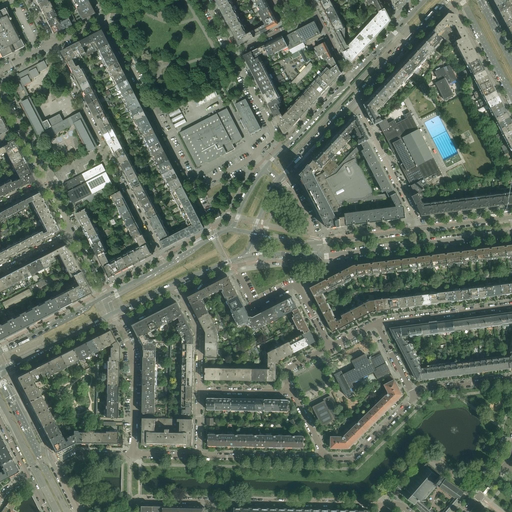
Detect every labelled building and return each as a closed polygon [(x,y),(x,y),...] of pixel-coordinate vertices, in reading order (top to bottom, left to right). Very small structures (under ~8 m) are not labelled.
[(50,4),(48,1),(47,0),(43,0),(37,3),(40,9),(50,4)] [(87,3),(85,0),(71,0),(76,8),(87,3)] [(405,0),(400,0),(395,5),(395,6),(399,10),(407,2),(405,0)] [(230,1),(219,7),(221,11),(232,6),(230,1)] [(331,1),(320,7),(322,11),(333,6),(331,1)] [(500,13),(511,6),(511,4),(510,1),(508,2),(498,8),(500,13)] [(267,2),(255,8),(258,12),(269,6),(267,2)] [(92,12),(90,7),(87,3),(76,8),(76,9),(80,16),(81,19),(91,14),(92,12)] [(53,10),(50,4),(40,9),(43,15),(53,10)] [(384,10),(381,4),(376,7),(378,12),(379,12),(384,10)] [(232,6),(221,11),(223,16),(234,10),(232,6)] [(269,6),(258,12),(260,16),(271,11),(269,6)] [(333,6),(322,11),(324,16),(335,10),(333,6)] [(503,18),(511,13),(511,6),(500,13),(503,18)] [(8,19),(9,18),(4,8),(0,10),(0,55),(1,58),(24,46),(20,39),(18,36),(17,36),(8,19)] [(53,10),(43,15),(46,21),(55,16),(56,16),(53,10)] [(234,10),(223,16),(226,20),(237,15),(234,10)] [(335,10),(324,16),(327,20),(337,15),(335,10)] [(390,20),(384,10),(379,12),(378,12),(371,19),(382,29),(390,20)] [(271,11),(260,16),(262,21),(274,15),(271,11)] [(72,16),(71,14),(70,12),(65,14),(67,18),(70,25),(75,22),(74,19),(73,18),(72,16)] [(506,23),(511,20),(511,13),(503,18),(506,23)] [(237,15),(226,20),(228,25),(239,19),(237,15)] [(265,25),(276,20),(274,15),(262,21),(264,25),(265,25)] [(337,15),(327,20),(329,25),(340,19),(337,15)] [(457,16),(453,15),(449,15),(442,23),(447,28),(455,30),(453,43),(456,42),(458,47),(457,48),(460,53),(473,47),(457,16)] [(55,16),(46,21),(49,27),(58,22),(55,16)] [(59,23),(59,24),(58,24),(61,29),(70,25),(67,18),(60,22),(59,23)] [(239,19),(228,25),(230,29),(241,23),(239,19)] [(340,19),(329,25),(331,29),(342,23),(340,19)] [(382,29),(371,19),(363,28),(374,38),(382,29)] [(277,25),(278,23),(276,20),(265,25),(267,30),(277,25)] [(296,30),(297,32),(290,35),(289,34),(282,37),(287,47),(288,50),(320,34),(314,21),(296,30)] [(58,22),(49,27),(52,32),(53,34),(54,33),(61,29),(58,24),(59,24),(58,22)] [(241,23),(230,29),(232,33),(244,28),(241,23)] [(342,23),(331,29),(334,33),(344,28),(342,23)] [(442,23),(434,31),(442,40),(445,42),(453,43),(455,30),(447,28),(442,23)] [(267,30),(265,25),(264,25),(258,28),(261,34),(267,30)] [(235,38),(243,34),(245,33),(246,32),(244,28),(232,33),(235,38)] [(246,41),(261,34),(258,28),(246,34),(245,33),(243,34),(246,41)] [(344,28),(334,33),(336,38),(344,34),(344,28)] [(374,38),(363,28),(355,36),(365,46),(374,38)] [(105,37),(104,35),(103,31),(102,32),(102,31),(90,37),(94,43),(105,37)] [(434,31),(430,36),(439,44),(441,43),(440,42),(442,40),(434,31)] [(246,41),(243,34),(235,38),(238,44),(240,44),(246,41)] [(344,34),(336,38),(339,44),(344,41),(344,34)] [(282,36),(277,39),(283,50),(287,47),(282,37),(282,36)] [(365,46),(355,36),(347,45),(347,46),(357,55),(365,46)] [(430,36),(426,40),(436,50),(440,45),(439,44),(430,36)] [(92,58),(90,54),(98,50),(96,47),(94,43),(90,37),(80,42),(86,53),(87,55),(89,60),(92,58)] [(96,47),(107,41),(105,37),(94,43),(96,47)] [(277,39),(273,41),(278,52),(283,50),(277,39)] [(436,50),(426,40),(420,46),(431,55),(436,50)] [(98,50),(109,44),(107,41),(96,47),(98,50)] [(273,41),(268,43),(274,54),(278,52),(273,41)] [(347,46),(347,45),(346,45),(344,41),(339,44),(346,58),(351,62),(357,55),(347,46)] [(80,42),(76,44),(81,55),(86,53),(80,42)] [(325,42),(319,45),(313,48),(315,52),(327,46),(325,42)] [(264,45),(267,53),(269,57),(274,54),(268,43),(264,45)] [(76,44),(71,47),(77,57),(81,55),(76,44)] [(100,54),(111,49),(109,44),(98,50),(100,54)] [(267,53),(264,45),(257,49),(260,54),(262,53),(263,55),(267,53)] [(319,56),(329,51),(327,46),(315,52),(316,54),(311,57),(313,59),(318,57),(319,56)] [(420,46),(416,50),(427,60),(431,55),(420,46)] [(67,49),(72,60),(73,60),(77,57),(71,47),(67,49)] [(473,47),(460,53),(461,55),(474,49),(473,47)] [(309,57),(304,48),(299,50),(304,60),(305,61),(304,62),(305,64),(306,64),(309,62),(310,62),(308,58),(309,57)] [(67,49),(63,51),(62,53),(63,55),(64,55),(67,62),(72,60),(67,49)] [(102,59),(113,53),(111,49),(100,54),(102,59)] [(260,54),(257,49),(250,52),(254,60),(259,58),(258,55),(260,54)] [(474,49),(461,55),(464,61),(477,54),(474,49)] [(416,50),(412,54),(423,64),(427,60),(416,50)] [(298,51),(282,60),(283,62),(299,54),(298,51)] [(332,57),(330,52),(329,51),(319,56),(321,59),(323,58),(324,60),(326,59),(326,60),(332,57)] [(250,52),(245,55),(243,56),(249,68),(261,62),(259,58),(254,60),(250,52)] [(104,63),(116,58),(113,53),(102,59),(104,63)] [(412,54),(408,59),(418,68),(423,64),(412,54)] [(477,54),(464,61),(467,66),(468,66),(479,60),(477,54)] [(340,72),(335,62),(332,57),(326,60),(327,61),(325,62),(327,66),(329,65),(330,66),(328,69),(337,77),(341,73),(340,72)] [(107,68),(118,62),(116,58),(104,63),(107,68)] [(9,78),(16,93),(23,89),(26,95),(28,94),(25,85),(32,82),(30,78),(40,74),(39,71),(48,67),(47,64),(50,63),(49,59),(15,74),(16,75),(9,78)] [(408,59),(404,63),(414,73),(418,68),(408,59)] [(81,69),(79,65),(76,66),(73,60),(72,60),(67,62),(73,73),(81,69)] [(464,74),(482,65),(479,60),(468,66),(467,66),(469,69),(467,70),(463,72),(464,74)] [(109,72),(120,67),(118,62),(107,68),(109,72)] [(264,68),(261,62),(249,68),(254,76),(265,70),(264,68)] [(295,86),(307,74),(314,66),(314,65),(310,62),(309,62),(291,82),(295,86)] [(404,63),(400,68),(410,77),(414,73),(404,63)] [(458,80),(452,69),(454,69),(453,64),(446,66),(447,67),(444,68),(444,67),(435,72),(439,81),(436,83),(444,100),(449,98),(449,99),(454,97),(453,95),(454,95),(449,84),(458,80)] [(473,76),(485,70),(482,65),(464,74),(465,77),(470,74),(471,73),(473,76)] [(111,77),(122,71),(120,67),(109,72),(111,77)] [(86,74),(83,68),(81,69),(73,73),(76,79),(86,74)] [(280,69),(286,80),(288,79),(283,68),(280,69)] [(337,77),(328,69),(327,68),(323,72),(333,82),(337,77)] [(400,68),(396,72),(406,82),(410,77),(400,68)] [(270,80),(268,75),(265,70),(254,76),(259,85),(270,80)] [(469,85),(488,76),(485,70),(473,76),(475,80),(474,80),(473,80),(468,83),(469,85)] [(114,81),(125,75),(122,71),(111,77),(114,81)] [(333,82),(323,72),(319,77),(329,86),(333,82)] [(396,72),(392,76),(402,86),(406,82),(396,72)] [(89,80),(86,74),(76,79),(79,85),(89,80)] [(127,80),(125,75),(114,81),(116,86),(127,80)] [(392,76),(388,81),(398,91),(402,86),(392,76)] [(478,87),(490,81),(488,76),(469,85),(471,87),(476,85),(476,84),(477,84),(478,87)] [(329,86),(319,77),(315,81),(325,91),(329,86)] [(92,86),(89,81),(89,80),(79,85),(82,91),(92,86)] [(118,90),(129,84),(127,80),(116,86),(118,90)] [(275,88),(272,84),(270,80),(259,85),(263,94),(275,88)] [(325,91),(315,81),(311,86),(321,95),(325,91)] [(388,81),(384,85),(394,95),(398,91),(388,81)] [(475,96),(493,86),(490,81),(478,87),(480,91),(479,91),(474,93),(475,96)] [(120,94),(132,89),(129,84),(118,90),(120,94)] [(384,85),(379,90),(390,99),(394,95),(384,85)] [(85,97),(95,92),(92,86),(82,91),(85,97)] [(321,95),(311,86),(307,90),(317,100),(321,95)] [(482,99),(496,92),(493,86),(475,96),(476,98),(480,96),(482,99)] [(279,97),(277,93),(275,88),(263,94),(268,103),(278,98),(279,97)] [(134,93),(132,89),(120,94),(123,99),(134,93)] [(317,100),(307,90),(302,95),(312,104),(317,100)] [(379,90),(376,94),(386,103),(390,99),(379,90)] [(98,98),(95,92),(85,97),(88,103),(98,98)] [(482,105),(487,103),(499,97),(496,92),(482,99),(474,103),(477,108),(482,105)] [(125,103),(136,98),(134,93),(123,99),(125,103)] [(312,104),(302,95),(301,94),(293,103),(304,113),(312,104)] [(376,94),(371,98),(381,107),(382,108),(386,103),(376,94)] [(489,109),(501,102),(499,97),(487,103),(488,105),(478,110),(480,112),(480,113),(482,112),(489,109)] [(71,125),(74,123),(89,152),(92,151),(91,149),(97,146),(80,112),(79,113),(71,117),(63,121),(60,114),(43,122),(31,100),(30,98),(28,99),(21,102),(38,134),(39,134),(42,140),(71,125)] [(92,110),(102,105),(98,98),(88,103),(92,110)] [(127,108),(139,102),(136,98),(125,103),(127,108)] [(278,98),(268,103),(275,116),(280,113),(278,109),(280,108),(279,107),(280,106),(278,103),(279,103),(279,102),(280,101),(278,98)] [(371,98),(367,103),(376,111),(379,108),(379,109),(381,107),(371,98)] [(261,128),(246,99),(235,104),(242,118),(240,119),(242,124),(245,128),(246,127),(250,134),(261,128)] [(130,112),(141,107),(139,102),(127,108),(130,112)] [(486,117),(504,108),(501,102),(489,109),(491,112),(490,113),(490,112),(485,115),(486,117)] [(304,113),(293,103),(289,107),(300,117),(304,113)] [(376,111),(367,103),(365,105),(371,116),(378,113),(377,112),(376,111)] [(105,111),(102,105),(92,110),(95,116),(105,111)] [(132,117),(143,111),(141,107),(130,112),(132,117)] [(300,117),(289,107),(285,112),(286,112),(296,122),(300,117)] [(180,108),(168,113),(175,127),(186,122),(180,108)] [(243,139),(227,108),(179,132),(197,166),(206,162),(207,162),(226,153),(226,152),(228,151),(226,148),(243,139)] [(495,120),(507,113),(504,108),(486,117),(487,119),(492,117),(493,116),(495,120)] [(108,117),(105,111),(95,116),(98,122),(108,117)] [(134,121),(145,116),(143,111),(132,117),(134,121)] [(285,133),(296,122),(286,112),(283,115),(282,116),(280,113),(275,116),(283,133),(285,133)] [(382,121),(380,117),(379,114),(378,113),(371,116),(374,122),(373,123),(374,123),(375,124),(375,125),(379,123),(379,124),(386,120),(386,119),(382,121)] [(434,157),(430,150),(419,129),(419,130),(417,127),(413,120),(410,113),(406,115),(408,118),(396,124),(395,121),(389,124),(386,120),(379,124),(416,195),(419,193),(429,188),(427,183),(430,182),(428,178),(436,173),(438,177),(439,176),(442,175),(433,158),(434,157)] [(490,129),(492,128),(510,119),(507,113),(495,120),(497,123),(495,123),(494,121),(487,124),(490,129)] [(137,126),(148,120),(145,116),(134,121),(137,126)] [(355,116),(355,117),(350,121),(353,123),(355,128),(354,128),(355,129),(362,126),(357,117),(355,116)] [(111,123),(108,117),(98,122),(101,128),(111,123)] [(500,130),(511,124),(511,123),(510,119),(492,128),(493,130),(498,128),(497,127),(499,127),(500,130)] [(139,130),(150,124),(148,120),(137,126),(139,130)] [(354,128),(355,128),(353,123),(350,121),(339,134),(348,142),(351,139),(350,138),(351,137),(349,134),(354,128)] [(114,129),(111,123),(101,128),(104,134),(114,129)] [(141,135),(152,129),(150,124),(139,130),(141,135)] [(497,138),(511,130),(511,124),(500,130),(502,133),(501,134),(501,133),(496,136),(497,138)] [(369,139),(366,134),(362,126),(355,129),(357,133),(356,134),(358,138),(357,139),(358,140),(357,141),(359,145),(367,141),(369,139)] [(117,135),(114,129),(104,134),(107,140),(117,135)] [(143,139),(154,133),(152,129),(141,135),(143,139)] [(506,141),(511,137),(511,130),(497,138),(498,141),(503,138),(504,137),(506,141)] [(146,143),(157,138),(154,133),(143,139),(146,143)] [(339,151),(348,142),(339,134),(330,143),(339,151)] [(120,141),(117,135),(107,140),(110,146),(120,141)] [(503,149),(511,144),(511,137),(506,141),(507,144),(506,144),(501,146),(503,149)] [(148,148),(159,142),(157,138),(146,143),(148,148)] [(12,141),(3,146),(6,151),(16,146),(14,142),(12,141)] [(124,147),(120,141),(110,146),(114,152),(124,147)] [(375,195),(354,156),(363,147),(365,150),(362,151),(366,159),(374,154),(367,141),(359,145),(346,159),(344,157),(343,159),(344,161),(342,163),(340,161),(337,165),(338,166),(329,176),(325,172),(323,174),(326,179),(341,208),(344,207),(343,203),(387,197),(391,195),(394,194),(387,180),(379,184),(383,192),(386,190),(388,194),(375,195)] [(150,152),(161,147),(159,142),(148,148),(150,152)] [(331,160),(339,151),(330,143),(322,151),(331,160)] [(511,150),(511,144),(503,149),(504,151),(505,151),(503,152),(505,155),(511,150)] [(16,146),(6,151),(6,152),(8,157),(19,152),(16,146)] [(127,153),(124,147),(114,152),(117,158),(127,153)] [(152,157),(164,151),(161,147),(150,152),(152,157)] [(155,161),(166,155),(164,151),(152,157),(155,161)] [(337,165),(331,160),(322,151),(313,161),(320,167),(325,172),(329,176),(338,166),(337,165)] [(19,152),(8,157),(11,163),(22,157),(19,152)] [(130,159),(127,153),(117,158),(120,164),(130,159)] [(374,154),(366,159),(369,166),(378,161),(374,154)] [(157,165),(168,160),(166,155),(155,161),(157,165)] [(22,157),(11,163),(14,168),(25,163),(22,157)] [(133,165),(130,159),(120,164),(123,170),(133,165)] [(159,170),(170,164),(168,160),(157,165),(159,170)] [(326,179),(323,174),(323,173),(315,177),(313,174),(315,173),(320,167),(313,161),(300,175),(303,178),(302,179),(306,187),(311,197),(314,202),(315,205),(317,207),(326,225),(327,225),(328,229),(345,226),(344,217),(338,218),(337,219),(335,215),(342,211),(341,208),(326,179)] [(378,161),(369,166),(372,171),(381,167),(378,161)] [(25,163),(14,168),(17,174),(28,169),(25,163)] [(105,196),(101,189),(112,184),(102,164),(82,174),(92,194),(82,199),(84,204),(86,203),(87,205),(105,196)] [(162,174),(173,169),(170,164),(159,170),(162,174)] [(136,171),(133,165),(123,170),(126,176),(136,171)] [(381,167),(372,171),(375,177),(383,172),(381,167)] [(28,169),(17,174),(20,179),(20,180),(30,174),(28,169)] [(164,179),(175,173),(173,169),(162,174),(164,179)] [(139,178),(136,171),(126,176),(129,183),(139,178)] [(383,172),(375,177),(379,184),(387,180),(383,172)] [(166,183),(177,178),(175,173),(164,179),(166,183)] [(30,174),(20,180),(23,186),(33,181),(33,179),(30,174)] [(82,199),(92,194),(82,174),(63,184),(73,204),(82,199)] [(142,184),(139,178),(129,183),(132,189),(142,184)] [(169,188),(180,182),(177,178),(166,183),(169,188)] [(14,181),(12,182),(11,182),(15,190),(23,186),(20,180),(20,179),(15,181),(14,181)] [(10,180),(4,183),(9,193),(15,190),(11,182),(12,182),(10,180)] [(171,192),(182,187),(180,182),(169,188),(171,192)] [(9,193),(4,183),(0,184),(0,191),(3,196),(9,193)] [(145,190),(142,184),(132,189),(136,195),(145,190)] [(182,187),(171,192),(175,199),(186,193),(182,186),(182,187)] [(149,196),(145,190),(136,195),(139,201),(149,196)] [(39,191),(31,196),(33,200),(30,201),(30,202),(31,203),(32,203),(43,197),(40,192),(39,191)] [(120,191),(111,195),(114,202),(123,197),(120,191)] [(186,193),(175,199),(178,206),(189,200),(186,193)] [(405,213),(404,207),(402,204),(397,193),(394,194),(391,195),(393,199),(392,199),(394,204),(396,206),(396,207),(392,208),(392,209),(389,209),(391,220),(406,218),(405,213)] [(412,197),(416,205),(421,203),(420,201),(422,201),(421,199),(422,198),(419,193),(416,195),(412,197)] [(508,205),(506,193),(499,194),(501,206),(508,205)] [(492,194),(488,195),(486,195),(487,208),(494,207),(492,194)] [(499,194),(492,194),(494,207),(501,206),(499,194)] [(486,195),(479,196),(480,209),(487,208),(486,195)] [(31,196),(21,201),(24,208),(28,206),(27,203),(30,202),(30,201),(33,200),(31,196)] [(152,202),(149,196),(139,201),(142,207),(152,202)] [(479,196),(474,197),(472,197),(473,209),(480,209),(479,196)] [(43,197),(32,203),(34,206),(33,207),(34,209),(35,208),(45,203),(43,197)] [(123,197),(114,202),(117,208),(126,203),(123,197)] [(472,197),(465,198),(467,210),(473,209),(472,197)] [(465,198),(461,199),(458,199),(460,211),(467,210),(465,198)] [(458,199),(451,200),(453,212),(460,211),(458,199)] [(189,200),(178,206),(182,212),(193,206),(189,200)] [(451,200),(447,200),(444,201),(446,213),(453,212),(451,200)] [(21,201),(14,204),(19,212),(25,209),(24,208),(21,201)] [(421,203),(416,205),(422,216),(425,216),(424,203),(423,204),(423,202),(422,201),(420,201),(421,203)] [(444,201),(437,202),(439,214),(446,213),(444,201)] [(158,213),(155,208),(153,204),(152,202),(142,207),(148,219),(158,213)] [(437,202),(433,202),(430,203),(432,215),(439,214),(437,202)] [(45,203),(35,208),(37,211),(36,212),(37,214),(38,214),(48,208),(45,203)] [(126,203),(117,208),(121,214),(129,209),(126,203)] [(430,203),(424,203),(425,216),(432,215),(430,203)] [(14,204),(8,207),(12,215),(19,212),(14,204)] [(193,206),(182,212),(185,219),(196,213),(193,206)] [(8,207),(2,210),(6,219),(12,215),(8,207)] [(48,208),(38,214),(40,217),(38,218),(39,219),(41,219),(51,213),(48,208)] [(391,220),(389,209),(387,210),(387,208),(377,209),(377,211),(374,211),(376,222),(391,220)] [(85,209),(76,214),(79,220),(88,215),(85,209)] [(129,209),(121,214),(124,220),(133,215),(129,209)] [(212,213),(214,218),(220,216),(217,210),(212,213)] [(376,222),(374,211),(372,212),(372,210),(362,211),(362,213),(360,213),(361,224),(376,222)] [(361,224),(360,213),(357,214),(357,212),(348,213),(348,215),(345,215),(345,217),(344,217),(345,226),(361,224)] [(51,213),(41,219),(42,222),(41,223),(42,225),(43,224),(53,219),(51,213)] [(164,225),(161,219),(158,213),(148,219),(154,230),(164,225)] [(199,219),(196,213),(185,219),(186,221),(187,223),(188,225),(199,219)] [(88,215),(79,220),(78,220),(80,223),(82,226),(92,221),(88,215)] [(133,215),(124,220),(127,226),(136,222),(133,215)] [(53,219),(43,224),(45,227),(44,228),(45,230),(56,224),(53,219)] [(199,229),(203,227),(199,219),(188,225),(187,223),(186,221),(181,224),(182,226),(178,228),(183,238),(199,230),(199,229)] [(92,221),(82,226),(84,230),(83,230),(84,232),(85,232),(95,227),(92,221)] [(136,222),(127,226),(130,233),(139,228),(136,222)] [(56,224),(45,230),(46,232),(49,231),(51,236),(59,232),(60,231),(59,230),(56,224)] [(168,233),(166,230),(164,225),(154,230),(159,241),(169,236),(168,233)] [(95,227),(85,232),(84,232),(86,236),(87,235),(88,238),(98,233),(95,227)] [(142,234),(139,228),(130,233),(133,239),(142,234)] [(183,238),(178,228),(168,233),(169,236),(159,241),(163,248),(183,238)] [(42,231),(38,233),(41,241),(51,236),(49,231),(46,232),(43,233),(42,231)] [(37,232),(30,235),(35,244),(41,241),(38,233),(37,232)] [(98,233),(88,238),(90,242),(91,245),(91,244),(101,239),(98,233)] [(147,243),(142,234),(133,239),(134,239),(129,241),(131,244),(135,242),(136,243),(138,242),(139,244),(141,247),(147,243)] [(30,235),(24,238),(29,247),(35,244),(30,235)] [(24,238),(18,242),(23,250),(29,247),(24,238)] [(101,239),(91,244),(91,245),(92,248),(93,248),(95,251),(104,246),(105,246),(101,239)] [(18,242),(12,245),(16,254),(23,250),(18,242)] [(152,252),(147,243),(141,247),(146,258),(153,254),(152,252)] [(70,250),(67,244),(56,250),(58,254),(59,256),(70,250)] [(139,244),(133,248),(140,261),(146,258),(141,247),(139,244)] [(12,245),(6,248),(10,257),(16,254),(12,245)] [(134,264),(127,251),(125,252),(125,251),(126,250),(124,247),(123,248),(121,245),(117,247),(119,252),(127,267),(134,264)] [(107,252),(104,246),(95,251),(98,257),(107,252)] [(505,246),(498,247),(499,258),(507,257),(505,246)] [(498,247),(491,248),(492,259),(499,258),(498,247)] [(6,248),(0,251),(4,260),(10,257),(6,248)] [(133,248),(127,251),(134,264),(140,261),(133,248)] [(491,248),(483,249),(485,260),(492,259),(491,248)] [(483,249),(476,250),(477,261),(485,260),(483,249)] [(54,260),(53,257),(58,254),(56,250),(44,256),(48,265),(50,263),(50,262),(54,260)] [(72,256),(70,250),(59,256),(62,261),(72,256)] [(476,250),(468,251),(470,261),(477,261),(476,250)] [(468,251),(461,252),(462,263),(470,261),(468,251)] [(108,260),(107,257),(111,255),(109,252),(107,252),(98,257),(103,266),(109,263),(108,260)] [(127,267),(119,252),(114,254),(115,257),(114,257),(121,271),(127,267)] [(454,252),(446,253),(448,264),(455,263),(454,252)] [(461,252),(454,252),(455,263),(462,263),(461,252)] [(446,253),(439,254),(440,265),(448,264),(446,253)] [(439,254),(431,255),(433,266),(440,265),(439,254)] [(431,255),(424,256),(425,267),(433,266),(431,255)] [(48,265),(44,256),(38,259),(43,270),(49,266),(48,265)] [(75,261),(72,256),(62,261),(65,267),(75,261)] [(424,256),(417,257),(418,268),(425,267),(424,256)] [(114,257),(108,260),(109,263),(115,274),(121,271),(114,257)] [(417,257),(409,258),(411,269),(418,268),(417,257)] [(409,258),(402,259),(403,270),(411,269),(409,258)] [(38,259),(31,263),(37,273),(43,270),(38,259)] [(402,259),(395,260),(396,271),(403,270),(402,259)] [(395,260),(387,261),(388,272),(396,271),(395,260)] [(67,271),(78,266),(75,261),(65,267),(67,271)] [(387,261),(379,262),(381,273),(388,272),(387,261)] [(379,262),(372,263),(373,274),(381,273),(379,262)] [(31,263),(25,266),(30,276),(37,273),(31,263)] [(109,263),(103,266),(107,275),(107,276),(108,278),(115,274),(109,263)] [(372,263),(365,264),(366,275),(373,274),(372,263)] [(365,264),(357,265),(359,276),(366,275),(365,264)] [(354,265),(347,269),(352,279),(358,276),(359,276),(357,265),(355,265),(354,265)] [(25,266),(19,269),(24,279),(30,276),(25,266)] [(81,272),(80,270),(78,266),(67,271),(69,275),(70,278),(73,276),(81,272)] [(19,269),(13,272),(18,282),(24,279),(19,269)] [(347,269),(340,272),(345,282),(352,279),(347,269)] [(13,272),(7,275),(12,285),(18,282),(13,272)] [(84,279),(81,273),(81,272),(73,276),(75,281),(76,283),(84,279)] [(340,272),(334,276),(339,286),(345,282),(340,272)] [(56,274),(29,287),(34,296),(60,283),(56,274)] [(7,275),(1,279),(6,289),(12,285),(7,275)] [(229,276),(219,282),(222,289),(232,283),(229,276)] [(334,276),(327,279),(332,289),(339,286),(334,276)] [(88,285),(84,279),(76,283),(77,285),(78,285),(80,289),(88,285)] [(327,279),(320,283),(323,288),(326,293),(332,289),(327,279)] [(219,282),(208,287),(212,294),(221,289),(222,289),(219,282)] [(232,283),(222,289),(221,289),(224,295),(235,289),(232,283)] [(320,283),(310,288),(315,297),(321,293),(319,290),(323,288),(320,283)] [(508,283),(501,284),(502,295),(507,294),(507,295),(510,295),(510,294),(508,283)] [(501,284),(492,285),(494,296),(499,295),(499,296),(502,296),(502,295),(501,284)] [(80,289),(78,285),(77,285),(71,288),(78,301),(84,297),(80,289)] [(88,285),(80,289),(84,297),(92,293),(88,285)] [(492,285),(485,286),(486,297),(491,296),(491,297),(494,297),(494,296),(492,285)] [(485,286),(477,287),(478,298),(483,298),(486,298),(486,297),(485,286)] [(208,287),(198,292),(202,299),(212,294),(208,287)] [(477,287),(469,288),(470,299),(475,299),(476,299),(478,299),(478,298),(477,287)] [(78,301),(71,288),(65,291),(65,292),(71,304),(78,301)] [(321,293),(315,297),(319,305),(326,302),(322,295),(326,293),(323,288),(319,290),(321,293)] [(469,288),(461,289),(462,300),(467,300),(468,300),(470,300),(470,299),(469,288)] [(33,296),(29,289),(2,303),(6,310),(33,296)] [(235,289),(224,295),(227,301),(228,301),(238,295),(235,289)] [(461,289),(453,290),(454,301),(459,301),(460,301),(462,301),(462,300),(461,289)] [(453,290),(445,291),(446,302),(451,302),(452,302),(454,302),(454,301),(453,290)] [(71,304),(65,292),(65,291),(59,294),(65,307),(71,304)] [(445,291),(437,292),(439,303),(443,303),(444,303),(446,303),(446,302),(445,291)] [(198,292),(190,297),(188,297),(192,304),(201,299),(202,299),(198,292)] [(437,292),(429,293),(431,304),(435,304),(436,304),(438,304),(439,303),(437,292)] [(429,293),(421,294),(423,305),(427,305),(428,305),(430,305),(431,304),(429,293)] [(65,307),(59,294),(52,298),(53,299),(59,310),(65,307)] [(421,294),(413,296),(415,306),(420,306),(422,306),(423,305),(421,294)] [(238,295),(228,301),(227,301),(230,307),(231,307),(242,301),(238,295)] [(413,296),(405,297),(407,307),(412,307),(414,307),(415,306),(413,296)] [(298,308),(292,297),(286,301),(291,312),(293,311),(298,308)] [(405,297),(397,298),(399,308),(404,308),(406,308),(407,307),(405,297)] [(59,310),(53,299),(52,298),(46,301),(53,313),(59,310)] [(397,298),(389,299),(391,309),(396,309),(398,309),(399,308),(397,298)] [(201,299),(192,304),(195,311),(205,306),(201,299)] [(389,299),(382,300),(383,310),(391,309),(389,299)] [(370,301),(364,304),(369,314),(373,312),(376,312),(376,311),(375,300),(370,301)] [(382,300),(375,300),(376,311),(383,310),(382,300)] [(53,313),(46,301),(40,304),(41,305),(47,317),(53,313)] [(242,301),(231,307),(230,307),(234,313),(245,308),(242,301)] [(286,301),(280,304),(285,315),(291,312),(286,301)] [(326,302),(319,305),(324,314),(330,311),(326,302)] [(184,315),(178,304),(178,303),(171,306),(177,319),(179,318),(184,315)] [(47,317),(41,305),(40,304),(34,307),(40,320),(47,317)] [(280,304),(273,307),(279,318),(285,315),(280,304)] [(364,304),(357,308),(362,318),(369,314),(364,304)] [(171,306),(165,309),(171,322),(177,319),(171,306)] [(205,306),(195,311),(199,318),(208,313),(205,306)] [(40,320),(34,307),(28,310),(28,312),(34,323),(40,320)] [(273,307),(268,310),(274,321),(279,318),(273,307)] [(245,308),(234,313),(237,319),(238,319),(248,313),(245,308)] [(304,320),(298,308),(293,311),(294,314),(293,315),(294,317),(292,318),(295,324),(304,320)] [(357,308),(350,311),(355,321),(362,318),(357,308)] [(165,309),(158,313),(165,325),(171,322),(165,309)] [(34,323),(28,312),(28,310),(21,314),(28,326),(34,323)] [(268,310),(261,313),(267,324),(274,321),(268,310)] [(330,311),(324,314),(328,323),(335,319),(330,311)] [(350,311),(344,315),(349,324),(355,321),(350,311)] [(158,313),(152,316),(159,328),(165,325),(158,313)] [(208,313),(199,318),(202,324),(212,319),(208,313)] [(248,313),(238,319),(237,319),(240,326),(246,323),(249,324),(251,317),(249,316),(248,313)] [(261,313),(256,316),(262,327),(267,324),(261,313)] [(508,313),(500,314),(502,325),(509,324),(508,313)] [(28,326),(21,314),(15,317),(16,318),(22,329),(28,326)] [(500,314),(492,315),(493,326),(502,325),(500,314)] [(188,322),(184,315),(179,318),(180,320),(179,320),(181,323),(177,324),(179,327),(188,322)] [(342,319),(339,321),(340,323),(336,326),(338,330),(349,324),(344,315),(341,316),(342,319)] [(492,315),(484,316),(486,327),(493,326),(492,315)] [(152,316),(146,319),(152,331),(159,328),(152,316)] [(253,317),(251,317),(249,324),(252,325),(255,330),(262,327),(256,316),(253,317)] [(484,316),(476,318),(478,328),(479,328),(486,327),(484,316)] [(22,329),(16,318),(15,317),(9,320),(16,333),(22,329)] [(476,318),(468,319),(470,329),(476,329),(476,328),(478,328),(476,318)] [(146,319),(140,322),(146,335),(152,331),(146,319)] [(212,319),(202,324),(205,331),(215,326),(212,319)] [(335,319),(328,323),(333,332),(338,330),(336,326),(340,323),(339,321),(336,322),(335,319)] [(468,319),(461,320),(462,330),(470,329),(468,319)] [(16,333),(9,320),(3,323),(10,336),(16,333)] [(310,331),(304,320),(295,324),(298,330),(300,329),(301,331),(303,331),(304,334),(310,331)] [(461,320),(453,321),(454,331),(462,330),(461,320)] [(453,321),(445,322),(446,332),(454,331),(453,321)] [(140,322),(134,325),(133,326),(134,327),(139,337),(143,335),(145,335),(146,335),(140,322)] [(188,322),(179,327),(177,328),(180,334),(191,328),(188,322)] [(445,322),(437,323),(438,333),(446,332),(445,322)] [(10,336),(3,323),(0,324),(0,331),(4,339),(10,336)] [(437,323),(429,324),(430,335),(438,333),(437,323)] [(429,324),(421,325),(422,336),(430,335),(429,324)] [(215,326),(205,331),(206,333),(206,335),(217,336),(217,330),(215,326)] [(409,326),(401,327),(402,336),(403,337),(410,336),(409,326)] [(391,329),(396,339),(402,336),(401,327),(391,329)] [(194,335),(191,328),(180,334),(182,338),(185,337),(194,337),(194,335)] [(110,329),(108,330),(103,333),(109,345),(111,344),(110,344),(116,341),(111,331),(110,329)] [(315,342),(310,331),(304,334),(303,334),(303,335),(308,345),(315,342)] [(103,333),(97,336),(103,348),(109,345),(103,333)] [(143,335),(139,337),(143,345),(148,343),(156,343),(156,340),(149,340),(148,338),(147,339),(145,335),(143,335)] [(300,337),(299,336),(296,338),(301,349),(308,345),(303,335),(300,337)] [(97,336),(90,339),(97,351),(103,348),(97,336)] [(402,336),(396,339),(401,348),(408,344),(406,340),(405,341),(403,337),(402,336)] [(301,349),(296,338),(292,340),(292,341),(289,342),(294,352),(301,349)] [(90,339),(84,342),(91,354),(97,351),(90,339)] [(119,347),(116,341),(110,344),(111,344),(112,347),(110,348),(110,353),(119,353),(119,347)] [(84,342),(78,345),(85,358),(91,354),(84,342)] [(289,342),(282,346),(287,356),(294,352),(289,342)] [(408,344),(401,348),(404,355),(413,350),(410,344),(408,344)] [(78,345),(72,349),(78,361),(85,358),(78,345)] [(287,356),(282,346),(275,350),(280,359),(287,356)] [(72,349),(66,352),(72,364),(78,361),(72,349)] [(280,359),(275,350),(269,353),(269,355),(272,360),(272,362),(276,362),(280,359)] [(413,350),(404,355),(408,362),(417,357),(413,350)] [(66,352),(60,355),(66,367),(72,364),(66,352)] [(119,353),(110,353),(110,357),(108,357),(108,362),(118,362),(119,362),(119,353)] [(352,384),(374,372),(378,379),(391,372),(381,355),(375,358),(374,356),(368,360),(365,354),(352,361),(353,364),(355,368),(343,374),(341,371),(334,374),(345,396),(346,396),(347,398),(352,396),(351,393),(352,392),(351,389),(354,387),(352,384)] [(60,355),(53,358),(60,370),(66,367),(60,355)] [(417,357),(408,362),(411,369),(419,365),(420,364),(417,357)] [(53,358),(47,361),(54,373),(60,370),(53,358)] [(41,364),(46,374),(48,377),(54,373),(47,361),(41,364)] [(31,376),(35,374),(35,375),(40,373),(42,376),(46,374),(41,364),(17,377),(17,379),(19,384),(31,377),(31,376)] [(419,365),(411,369),(417,380),(419,380),(420,379),(421,379),(420,370),(421,368),(419,365)] [(427,367),(421,368),(420,370),(421,379),(421,380),(428,379),(427,367)] [(119,369),(107,369),(107,377),(118,377),(118,374),(119,374),(119,369)] [(221,369),(213,369),(213,380),(221,380),(221,369)] [(229,369),(224,369),(221,369),(221,380),(229,380),(229,369)] [(237,369),(229,369),(229,380),(237,380),(237,369)] [(245,369),(240,369),(237,369),(237,380),(245,380),(245,369)] [(271,371),(271,370),(268,370),(268,381),(275,381),(276,371),(271,371)] [(31,377),(19,384),(22,390),(35,384),(31,377)] [(118,377),(107,377),(107,385),(118,385),(118,381),(118,377)] [(398,388),(394,380),(389,383),(384,385),(387,391),(391,389),(392,391),(398,388)] [(35,384),(22,390),(26,396),(38,390),(35,384)] [(118,385),(107,385),(106,393),(117,394),(118,390),(118,385)] [(398,388),(392,391),(391,389),(387,391),(389,393),(387,395),(395,402),(402,395),(398,388)] [(38,390),(26,396),(29,402),(41,396),(38,390)] [(117,394),(106,393),(106,401),(118,401),(118,397),(117,397),(117,394)] [(395,402),(387,395),(380,401),(388,409),(395,402)] [(41,396),(29,402),(32,409),(44,402),(41,396)] [(313,407),(323,426),(322,426),(323,426),(334,420),(335,422),(342,418),(341,418),(338,412),(339,411),(338,411),(330,396),(323,399),(324,401),(313,407)] [(215,399),(207,398),(207,409),(215,410),(215,399)] [(223,399),(215,399),(215,410),(223,410),(223,399)] [(231,399),(223,399),(223,410),(231,410),(231,399)] [(239,399),(231,399),(231,410),(239,410),(239,399)] [(247,399),(239,399),(239,410),(247,410),(247,399)] [(256,399),(247,399),(247,410),(255,411),(256,399)] [(264,400),(256,399),(255,411),(263,411),(264,400)] [(273,400),(264,400),(263,411),(272,411),(273,400)] [(281,400),(273,400),(272,411),(281,411),(281,400)] [(289,400),(281,400),(281,411),(289,411),(289,400)] [(118,401),(106,401),(106,409),(117,409),(117,406),(118,406),(118,401)] [(388,409),(380,401),(373,409),(381,416),(388,409)] [(44,402),(32,409),(35,415),(48,409),(44,402)] [(48,409),(35,415),(38,421),(51,415),(48,409)] [(117,409),(106,409),(106,418),(117,418),(117,417),(118,417),(118,413),(117,413),(117,409)] [(381,416),(373,409),(366,416),(373,424),(381,416)] [(51,415),(38,421),(42,427),(54,421),(51,415)] [(373,424),(366,416),(358,423),(366,431),(373,424)] [(192,446),(193,429),(192,429),(192,423),(193,423),(193,419),(143,418),(143,422),(143,428),(142,428),(142,445),(145,445),(145,444),(150,444),(150,445),(158,445),(163,445),(171,445),(176,445),(184,445),(190,445),(190,446),(192,446)] [(54,421),(42,427),(45,434),(57,427),(54,421)] [(366,431),(358,423),(351,430),(359,438),(366,431)] [(57,427),(45,434),(48,440),(60,433),(57,427)] [(359,438),(351,430),(344,437),(352,445),(359,438)] [(90,443),(90,431),(87,431),(87,433),(81,432),(81,444),(85,444),(85,443),(90,443)] [(93,433),(93,431),(90,431),(90,443),(95,443),(95,444),(99,444),(99,433),(93,433)] [(338,441),(338,437),(331,437),(331,435),(332,435),(331,431),(325,434),(327,438),(331,438),(331,448),(340,448),(340,441),(338,441)] [(108,443),(108,432),(105,432),(105,433),(99,433),(99,444),(103,444),(103,443),(108,443)] [(117,432),(108,432),(108,443),(113,444),(117,444),(117,432)] [(60,433),(48,440),(51,446),(64,440),(60,433)] [(218,435),(211,435),(208,434),(208,445),(218,446),(218,435)] [(75,443),(74,440),(74,435),(66,438),(67,441),(64,443),(66,447),(74,443),(75,443)] [(228,435),(221,435),(218,435),(218,446),(227,446),(228,435)] [(237,435),(230,435),(228,435),(227,446),(237,446),(237,435)] [(247,435),(241,435),(237,435),(237,446),(246,446),(247,435)] [(256,435),(249,435),(247,435),(246,446),(256,446),(256,435)] [(266,436),(260,435),(256,435),(256,446),(265,447),(266,436)] [(275,436),(268,436),(266,436),(265,447),(275,447),(275,436)] [(284,436),(278,436),(275,436),(275,447),(284,447),(284,436)] [(294,436),(287,436),(284,436),(284,447),(294,447),(294,436)] [(304,436),(297,436),(294,436),(294,447),(306,447),(306,443),(304,443),(304,436)] [(344,437),(341,437),(338,437),(338,441),(340,441),(340,448),(348,448),(352,445),(344,437)] [(66,447),(64,443),(67,441),(66,438),(64,440),(51,446),(54,452),(56,452),(66,447)] [(6,446),(0,448),(0,456),(9,452),(6,446)] [(9,452),(0,456),(0,464),(12,458),(9,452)] [(12,458),(0,464),(3,470),(15,464),(12,458)] [(426,499),(437,486),(439,484),(443,478),(443,477),(440,475),(427,464),(426,464),(426,463),(424,463),(424,464),(423,463),(403,486),(400,484),(396,489),(418,508),(425,500),(426,500),(426,499)] [(18,472),(18,470),(19,470),(15,464),(3,470),(0,472),(2,474),(4,473),(7,478),(18,472)] [(464,492),(443,478),(439,484),(441,486),(440,488),(455,498),(454,499),(443,511),(436,511),(426,503),(426,502),(425,502),(425,500),(418,508),(421,511),(448,511),(455,504),(460,498),(462,495),(464,492)] [(15,511),(13,510),(15,506),(9,502),(2,511),(15,511)]
